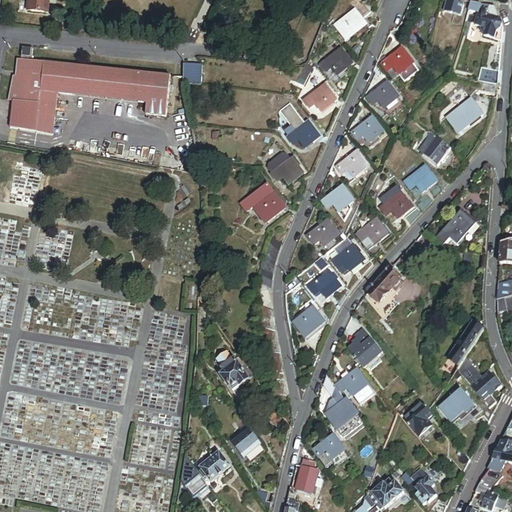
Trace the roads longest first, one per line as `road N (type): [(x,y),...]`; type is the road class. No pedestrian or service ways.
road 1 (residential): [(301,409),(279,291),(287,254),(397,0)]
road 2 (residential): [(501,151),(489,151),(352,302),(301,409)]
road 3 (residential): [(511,376),(496,341),(491,294),(501,151)]
road 4 (residential): [(207,50),(0,32)]
road 5 (residential): [(454,511),(511,400)]
